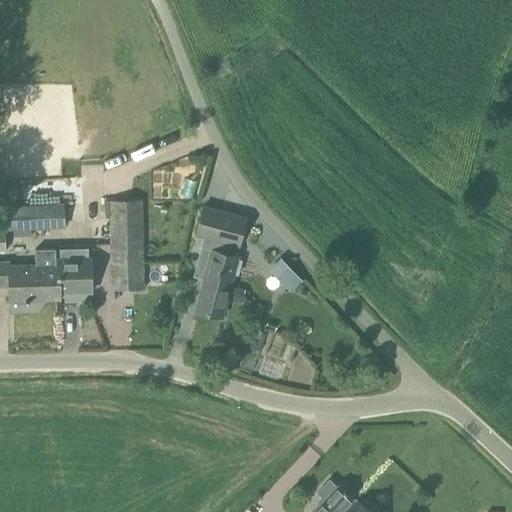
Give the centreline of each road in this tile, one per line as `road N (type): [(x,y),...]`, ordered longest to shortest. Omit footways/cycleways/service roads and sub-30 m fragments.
road 1 (unclassified): [(428,417),(227,173),(147,0)]
road 2 (unclassified): [(428,417),(258,409),(61,365),(0,368)]
